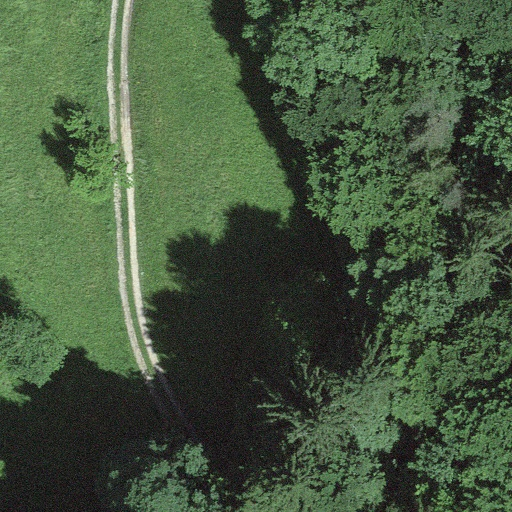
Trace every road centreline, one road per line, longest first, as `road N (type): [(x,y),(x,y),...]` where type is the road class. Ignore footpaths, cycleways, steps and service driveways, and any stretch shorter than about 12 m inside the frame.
road 1 (track): [(124,0),(114,163),(128,333),(232,494),(254,511)]
road 2 (track): [(330,0),(347,128),(381,235),(431,316),(511,380)]
road 3 (track): [(430,0),(511,106)]
